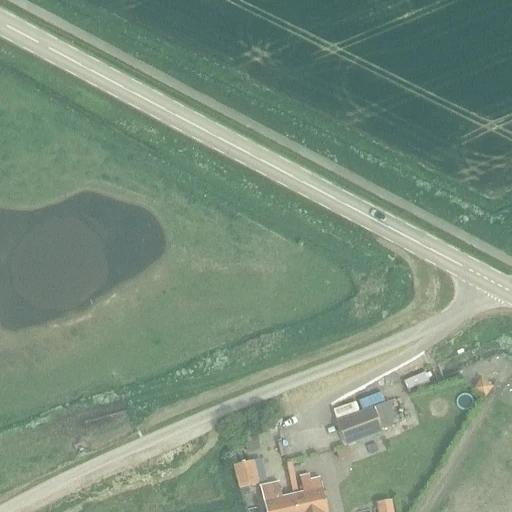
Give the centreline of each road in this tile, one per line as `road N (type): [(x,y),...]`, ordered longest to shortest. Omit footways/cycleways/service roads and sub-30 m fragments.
road 1 (tertiary): [(493,284),(0,21)]
road 2 (unclassified): [(0,511),(115,452),(467,313),(493,284)]
